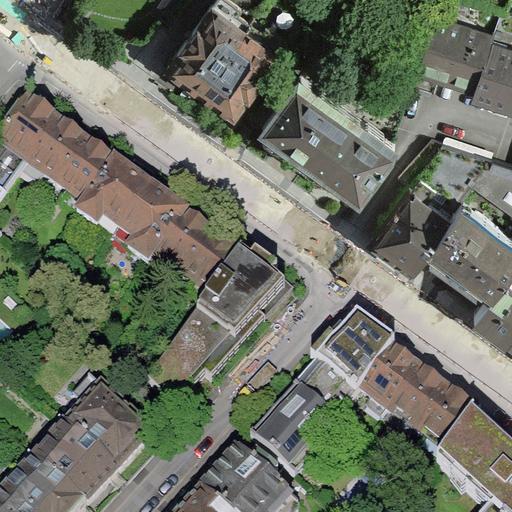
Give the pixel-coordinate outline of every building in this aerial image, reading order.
[(250,22),(237,13),(241,7),(231,0),(215,0),(213,3),(212,4),(167,66),(179,74),(201,90),(250,22)] [(511,8),(505,7),(484,0),(439,0),(413,82),(435,89),(441,71),(451,74),(475,82),(472,92),(511,105),(511,8)] [(250,22),(201,90),(214,99),(234,114),(235,113),(279,53),(279,51),(287,40),(267,25),(263,31),(250,22)] [(319,88),(300,74),(263,125),(279,137),(275,144),(285,151),(305,166),(310,159),(325,171),(358,125),(315,93),(319,88)] [(35,108),(28,103),(0,141),(0,147),(27,168),(61,121),(45,109),(42,113),(35,108)] [(27,168),(56,188),(87,146),(80,140),(75,137),(78,133),(61,121),(27,168)] [(358,125),(325,171),(339,181),(359,195),(391,152),(394,143),(384,136),(380,141),(358,125)] [(427,248),(462,199),(474,183),(492,158),(432,138),(398,176),(410,185),(372,238),(386,249),(412,268),(427,248)] [(94,150),(87,146),(56,188),(84,209),(116,166),(114,165),(117,161),(102,150),(99,154),(94,150)] [(0,147),(0,205),(27,168),(0,147)] [(490,294),(505,272),(511,263),(511,164),(492,158),(474,183),(511,210),(511,234),(511,235),(462,199),(427,248),(458,271),(490,294)] [(126,174),(116,166),(84,209),(78,218),(97,231),(103,223),(119,234),(153,186),(137,175),(133,179),(126,174)] [(128,254),(147,268),(153,259),(184,216),(173,208),(167,203),(170,198),(153,186),(119,234),(134,245),(128,254)] [(184,216),(153,259),(182,280),(213,237),(205,231),(201,228),(204,224),(188,213),(186,217),(184,216)] [(182,280),(211,300),(242,258),(240,257),(243,253),(228,242),(225,246),(221,242),(213,237),(182,280)] [(246,261),(242,258),(211,300),(149,385),(176,409),(206,377),(211,382),(254,335),(265,323),(259,318),(284,291),(272,280),(277,273),(255,257),(250,264),(246,261)] [(507,336),(511,329),(511,277),(505,272),(490,294),(476,313),(485,320),(507,336)] [(336,426),(360,394),(391,351),(394,347),(357,321),(335,346),(329,341),(317,354),(311,360),(317,365),(295,389),(336,426)] [(398,356),(391,351),(360,394),(388,414),(422,367),(405,355),(402,359),(398,356)] [(422,367),(388,414),(416,435),(447,392),(436,384),(439,380),(432,374),(422,367)] [(84,408),(66,428),(117,474),(126,464),(152,436),(101,389),(100,390),(89,380),(73,398),(84,408)] [(336,426),(295,389),(268,419),(251,438),(295,478),(340,429),(336,426)] [(416,435),(446,456),(473,417),(479,409),(461,396),(458,400),(457,399),(447,392),(416,435)] [(438,467),(487,511),(511,511),(511,452),(473,417),(446,456),(438,467)] [(94,499),(117,474),(66,428),(59,422),(44,438),(50,443),(34,461),(86,508),(94,499)] [(201,493),(222,511),(297,511),(298,511),(298,506),(272,481),(278,475),(256,455),(250,461),(239,451),(218,475),(216,476),(215,475),(208,475),(202,483),(202,489),(203,490),(201,493)] [(19,477),(3,495),(22,511),(82,511),(86,508),(34,461),(28,455),(13,472),(19,477)] [(0,511),(22,511),(3,495),(0,492),(0,511)] [(183,511),(222,511),(201,493),(183,511)]
